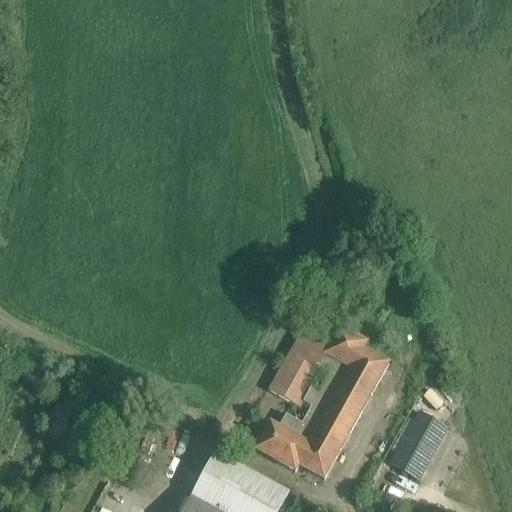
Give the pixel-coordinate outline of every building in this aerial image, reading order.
[(311,409),(301,426),(285,417),(278,430),(270,426),(255,453),(294,475),(298,468),(323,483),(338,456),(373,393),(388,366),(362,352),(366,346),(339,331),(332,345),(304,329),(268,393),(299,410),(302,404),(305,406),(311,409)] [(30,375),(26,383),(38,389),(42,381),(30,375)] [(53,379),(49,388),(62,394),(66,386),(53,379)] [(417,414),(388,467),(417,483),(446,429),(417,414)] [(280,511),(288,498),(214,457),(183,511),(280,511)]
